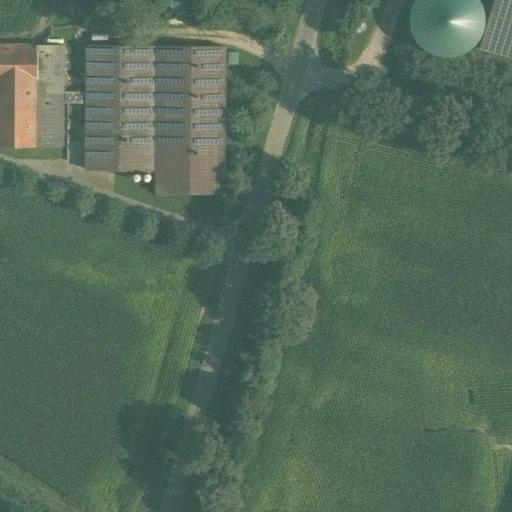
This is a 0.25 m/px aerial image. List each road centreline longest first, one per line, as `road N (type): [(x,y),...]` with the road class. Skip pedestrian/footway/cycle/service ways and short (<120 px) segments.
road 1 (unclassified): [(298,71),(166,511)]
road 2 (unclassified): [(298,71),(511,127)]
